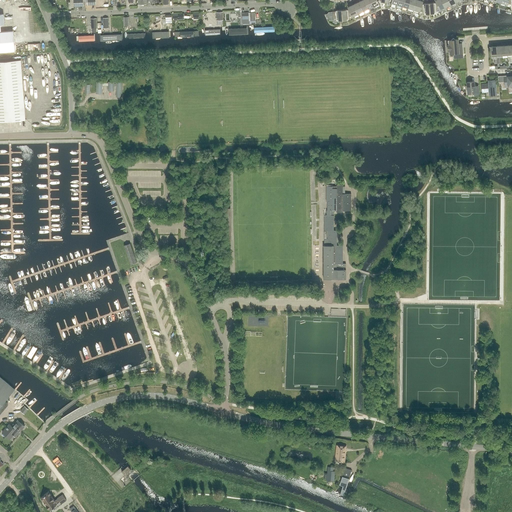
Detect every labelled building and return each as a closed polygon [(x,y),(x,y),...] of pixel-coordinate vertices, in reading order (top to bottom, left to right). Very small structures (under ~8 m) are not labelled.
[(368,8),(364,0),(362,0),(359,2),(363,11),(362,11),(364,14),(365,13),(364,10),(368,8)] [(373,6),(370,0),(364,0),(368,8),(369,11),(371,10),(369,8),(373,6)] [(379,3),(378,1),(377,1),(376,0),(370,0),(373,6),(374,9),(376,8),(374,5),(379,3)] [(422,3),(422,4),(422,1),(417,0),(416,0),(414,9),(418,10),(417,13),(419,14),(420,10),(422,3)] [(445,6),(442,0),(436,0),(436,2),(437,2),(440,8),(439,8),(441,12),(443,11),(441,8),(445,6)] [(450,4),(448,0),(442,0),(445,6),(446,9),(448,9),(446,6),(450,4)] [(363,11),(359,2),(354,5),(358,13),(357,13),(359,16),(360,15),(359,13),(362,11),(363,11)] [(437,2),(436,2),(435,3),(429,3),(430,13),(436,12),(436,10),(439,8),(440,8),(437,2)] [(430,13),(429,3),(423,4),(422,4),(422,3),(420,10),(424,11),(424,13),(430,13)] [(358,13),(354,5),(348,7),(349,9),(352,15),(354,19),(355,18),(354,15),(357,13),(358,13)] [(349,9),(348,10),(348,9),(342,10),(342,19),(348,19),(348,17),(352,15),(349,9)] [(342,19),(342,10),(336,10),(336,11),(332,11),(332,18),(336,18),(336,20),(342,19)] [(0,52),(15,51),(13,31),(0,31),(0,24),(5,24),(4,16),(4,13),(0,13),(0,52)] [(458,39),(455,40),(453,38),(449,42),(449,45),(448,45),(448,51),(450,50),(450,53),(458,53),(458,58),(463,57),(462,48),(460,48),(459,44),(458,44),(458,39)] [(0,121),(26,120),(21,60),(0,61),(0,121)] [(495,84),(495,80),(489,80),(489,85),(482,86),(482,92),(490,91),(490,95),(496,95),(495,87),(496,87),(496,84),(495,84)] [(116,97),(122,97),(122,82),(116,82),(116,84),(114,84),(114,82),(108,82),(108,84),(102,84),(102,82),(96,82),(96,94),(102,94),(102,86),(108,86),(108,91),(114,91),(114,86),(116,86),(116,97)] [(474,86),(474,82),(467,82),(467,86),(467,89),(468,89),(468,93),(474,93),(474,95),(478,95),(478,86),(474,86)] [(343,246),(343,245),(337,245),(337,230),(334,230),(334,211),(336,211),(336,212),(343,212),(343,211),(351,211),(351,194),(345,194),(345,186),(343,186),(343,185),(336,185),(336,186),(332,186),(326,186),(326,196),(326,201),(327,201),(327,210),(327,215),(324,215),(324,231),(324,245),(323,245),(323,279),(346,279),(346,264),(343,264),(343,246)] [(131,265),(137,263),(130,243),(124,245),(131,265)] [(0,413),(7,405),(7,403),(6,402),(5,401),(15,389),(0,376),(0,413)] [(25,426),(18,420),(15,423),(17,425),(16,426),(13,424),(21,430),(25,426)] [(16,436),(21,430),(13,424),(11,426),(9,424),(2,432),(10,439),(14,435),(16,436)] [(335,461),(335,464),(339,464),(340,462),(345,462),(346,451),(345,451),(345,446),(338,445),(337,451),(336,450),(335,461)] [(87,471),(82,464),(81,466),(78,462),(78,461),(70,467),(72,470),(69,473),(76,482),(79,479),(78,477),(87,471)] [(125,475),(131,469),(128,466),(122,471),(125,475)] [(334,482),(335,471),(333,471),(333,467),(328,467),(327,481),(329,481),(329,482),(332,483),(332,481),(334,482)] [(344,496),(344,494),(345,493),(346,493),(347,489),(346,489),(352,470),(345,468),(339,485),(342,486),(340,495),(344,496)] [(61,504),(67,500),(62,494),(57,498),(57,499),(55,500),(49,491),(44,495),(40,498),(43,502),(43,501),(49,509),(53,507),(54,506),(56,504),(58,507),(58,506),(61,504),(62,504),(61,504)]
